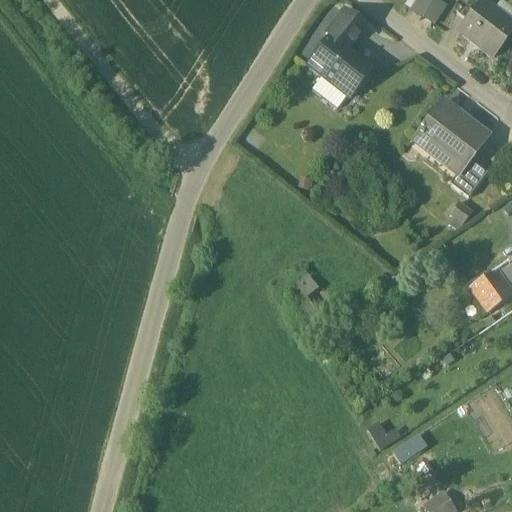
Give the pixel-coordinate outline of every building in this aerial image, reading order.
[(431,0),(393,0),(433,27),(445,8),(431,0)] [(482,3),(478,0),(457,0),(453,13),(466,23),(482,3)] [(497,14),(482,3),(466,23),(457,35),(491,61),(511,33),(511,29),(495,16),(497,14)] [(363,29),(343,13),(326,35),(330,38),(347,51),(363,29)] [(347,51),(330,38),(306,68),(322,80),(346,99),(348,101),(370,72),(345,53),(347,51)] [(346,99),(322,80),(312,93),(336,112),(346,99)] [(488,137),(443,103),(413,142),(456,176),(457,176),(469,161),(488,137)] [(487,174),(469,161),(457,176),(456,176),(449,185),(467,199),(487,174)] [(456,276),(441,251),(430,258),(445,282),(456,276)] [(511,261),(472,289),(490,314),(511,298),(511,294),(504,284),(511,278),(511,261)] [(281,294),(308,333),(325,321),(309,296),(317,290),(307,276),(281,294)] [(508,317),(498,323),(502,330),(511,323),(508,317)] [(456,511),(446,492),(423,505),(426,511),(456,511)]
